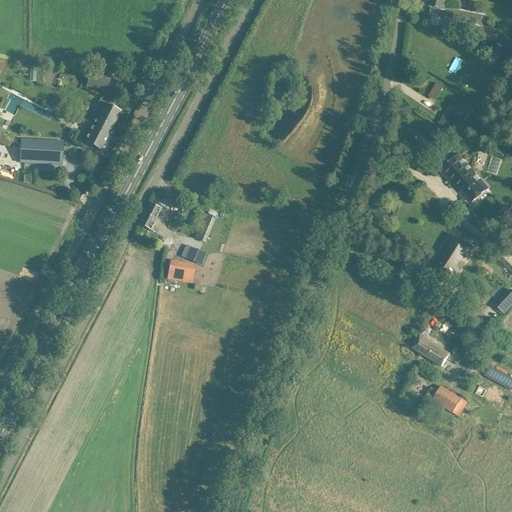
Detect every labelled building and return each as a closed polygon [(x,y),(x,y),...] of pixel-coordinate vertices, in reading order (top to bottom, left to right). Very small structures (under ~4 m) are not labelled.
[(444,9),(445,0),(429,0),(429,7),(444,9)] [(481,25),(482,16),(454,11),(452,20),(481,25)] [(504,36),(481,32),(479,40),(502,45),(504,36)] [(88,81),(93,82),(91,88),(107,92),(110,78),(90,73),(88,81)] [(447,111),(464,120),(470,109),(453,99),(447,111)] [(79,139),(101,151),(121,112),(99,101),(79,139)] [(51,110),(47,123),(63,127),(67,115),(51,110)] [(0,128),(0,142),(9,147),(14,138),(9,135),(10,134),(0,128)] [(21,139),(20,163),(63,165),(64,141),(21,139)] [(472,203),(485,192),(472,177),(476,174),(458,154),(442,169),(472,203)] [(57,244),(63,243),(73,200),(72,199),(16,185),(17,192),(13,192),(12,186),(9,198),(19,200),(20,212),(24,196),(26,213),(30,197),(32,214),(34,206),(40,206),(40,208),(43,229),(44,235),(48,234),(54,235),(34,238),(57,244)] [(161,210),(149,203),(138,224),(155,232),(157,228),(153,226),(161,210)] [(196,237),(205,241),(215,218),(206,215),(196,237)] [(452,235),(430,271),(431,272),(432,268),(438,272),(436,275),(452,285),(474,249),(452,235)] [(187,259),(196,263),(201,252),(192,248),(187,259)] [(197,265),(205,268),(210,255),(202,252),(197,265)] [(195,266),(171,261),(168,279),(191,283),(195,266)] [(511,305),(511,290),(510,290),(495,306),(504,314),(511,305)] [(450,355),(420,335),(412,348),(442,367),(450,355)] [(476,354),(463,377),(471,381),(484,358),(476,354)] [(462,419),(470,405),(441,387),(438,392),(435,390),(429,399),(462,419)] [(485,402),(490,391),(481,388),(477,399),(485,402)]
